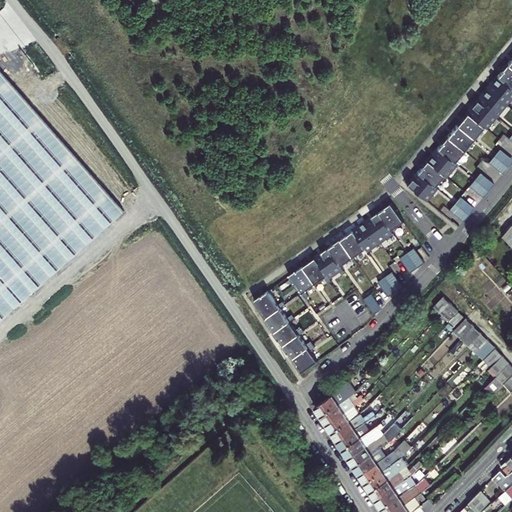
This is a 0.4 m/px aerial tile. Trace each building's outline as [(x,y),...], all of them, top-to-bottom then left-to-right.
[(511,58),(507,64),(502,70),(502,71),(494,80),(477,101),(477,100),(471,106),(472,107),(447,137),(446,136),(441,143),(442,143),(427,161),(427,160),(421,167),(422,167),(412,179),(412,178),(406,185),(425,201),(436,188),(434,187),(444,175),(445,176),(456,164),(454,163),(484,127),(486,128),(511,96),(511,58)] [(0,321),(125,213),(0,68),(0,321)] [(511,163),(511,159),(500,149),(489,162),(503,174),(511,163)] [(495,185),(480,173),(469,186),(483,198),(495,185)] [(475,209),(460,197),(449,210),(464,222),(475,209)] [(296,271),(289,276),(306,300),(309,297),(306,292),(325,279),(328,284),(332,282),(329,278),(339,271),(343,276),(346,274),(341,267),(366,250),(367,251),(393,233),(392,231),(405,222),(392,204),(385,209),(379,214),(379,213),(372,218),(341,241),(341,240),(334,244),(335,245),(329,249),(328,249),(322,253),(322,254),(297,272),(296,271)] [(510,224),(500,236),(511,248),(511,225),(511,224),(510,224)] [(415,248),(400,258),(411,274),(425,264),(415,248)] [(393,272),(378,282),(389,297),(403,287),(393,272)] [(302,374),(319,362),(311,352),(316,348),(311,342),(307,346),(299,335),(304,332),(302,329),(297,332),(290,322),(295,319),(293,316),(288,319),(281,309),(286,306),(283,302),(278,306),(269,292),(262,297),(261,296),(254,301),(267,319),(265,320),(274,333),(274,334),(279,341),(280,341),(284,346),(283,347),(288,354),(289,354),(297,366),(302,374)] [(372,294),(364,299),(375,315),(383,310),(372,294)] [(434,307),(441,314),(450,304),(443,297),(434,307)] [(450,304),(441,314),(449,321),(458,311),(450,304)] [(459,312),(450,321),(456,326),(465,317),(459,312)] [(454,331),(462,338),(473,326),(466,318),(454,331)] [(469,345),(472,342),(481,333),(473,326),(462,338),(469,345)] [(472,342),(480,349),(488,341),(481,333),(472,342)] [(476,353),(484,360),(496,348),(488,341),(480,349),(476,353)] [(480,349),(472,342),(469,345),(476,353),(480,349)] [(496,348),(484,360),(491,368),(503,356),(496,348)] [(503,356),(491,368),(490,368),(497,376),(510,364),(503,356)] [(497,391),(504,384),(511,376),(511,366),(510,364),(497,376),(490,384),(497,391)] [(315,407),(321,416),(346,399),(355,393),(348,382),(342,386),(333,395),(315,407)] [(349,404),(346,399),(321,416),(327,424),(356,405),(361,401),(358,397),(349,404)] [(327,424),(332,433),(361,413),(356,405),(327,424)] [(332,433),(338,441),(364,423),(372,418),(377,413),(375,410),(364,417),(361,413),(332,433)] [(389,414),(380,423),(386,428),(394,419),(389,414)] [(338,441),(343,450),(370,431),(364,423),(338,441)] [(383,434),(349,458),(354,466),(381,448),(389,443),(400,431),(393,424),(383,434)] [(343,450),(349,458),(383,434),(378,426),(370,431),(343,450)] [(387,457),(360,475),(365,483),(400,460),(402,457),(411,448),(404,441),(394,452),(387,457)] [(381,448),(354,466),(360,475),(387,457),(381,448)] [(511,456),(502,466),(503,468),(509,474),(511,471),(511,456)] [(365,483),(371,492),(400,472),(407,467),(408,466),(402,457),(400,460),(365,483)] [(412,475),(407,467),(400,472),(406,480),(410,477),(412,475)] [(501,470),(494,477),(506,491),(506,490),(511,484),(511,482),(507,476),(501,470)] [(400,472),(371,492),(376,500),(406,480),(400,472)] [(406,480),(376,500),(382,508),(415,486),(410,477),(406,480)] [(382,508),(384,511),(393,511),(421,493),(428,487),(423,478),(415,486),(382,508)] [(421,493),(393,511),(412,511),(421,506),(420,503),(437,490),(431,484),(428,487),(421,493)] [(469,502),(477,511),(481,511),(492,502),(481,490),(469,502)] [(421,506),(412,511),(427,511),(434,506),(430,500),(421,506)]
